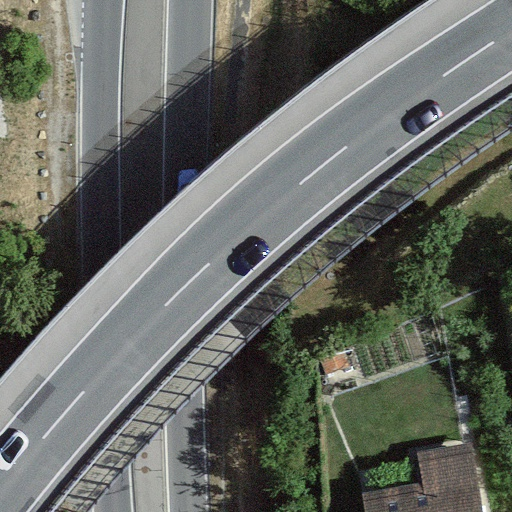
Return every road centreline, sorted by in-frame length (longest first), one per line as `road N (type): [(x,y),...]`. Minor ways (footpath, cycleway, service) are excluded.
road 1 (motorway): [(511,31),(385,114),(256,218),(128,343),(0,491)]
road 2 (primary): [(105,0),(99,193),(117,511)]
road 3 (primary): [(189,511),(183,403),(191,0)]
